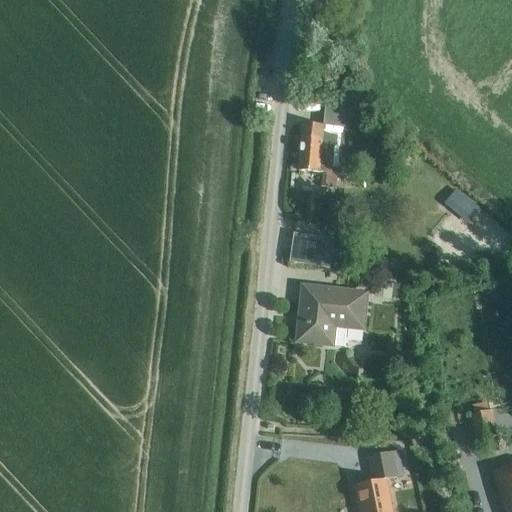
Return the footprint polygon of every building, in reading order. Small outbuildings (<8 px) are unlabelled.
[(355,101),(356,90),(339,88),(338,99),(355,101)] [(302,126),(298,173),(320,175),(321,174),(322,174),(321,189),(336,190),(337,176),(331,175),(335,132),(341,133),(342,121),(332,120),(323,128),(302,126)] [(320,268),(324,241),(294,237),(290,263),(320,268)] [(377,283),(376,297),(396,300),(398,286),(377,283)] [(363,332),(367,296),(302,289),(296,344),(329,348),(329,347),(345,348),(346,330),(363,332)] [(476,447),(497,442),(490,412),(469,417),(476,447)] [(373,484),(353,488),(357,511),(391,511),(385,481),(396,479),(391,454),(368,459),(373,484)] [(503,511),(511,511),(511,467),(492,473),(503,511)]
